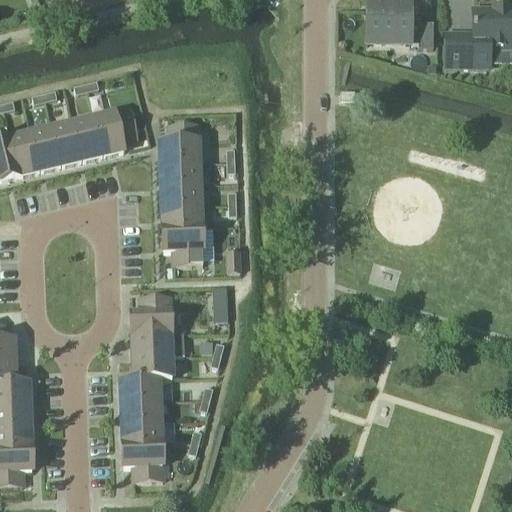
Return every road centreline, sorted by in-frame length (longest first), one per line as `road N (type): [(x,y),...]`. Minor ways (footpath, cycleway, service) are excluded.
road 1 (residential): [(251,511),(314,406),(317,0)]
road 2 (residential): [(35,231),(105,216),(106,321),(100,338),(82,352),(68,351)]
road 3 (residential): [(68,351),(76,511)]
road 4 (residential): [(68,351),(53,350),(35,331),(35,231)]
